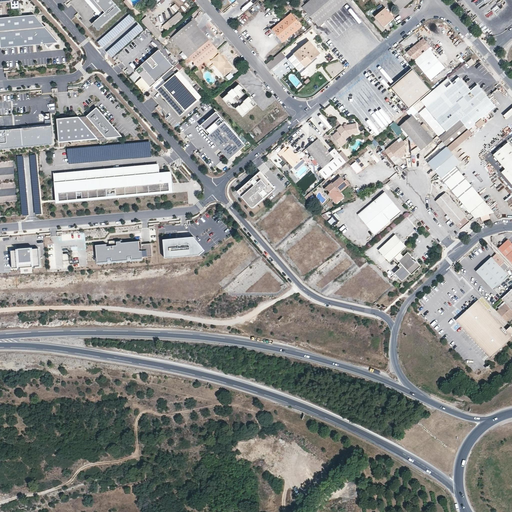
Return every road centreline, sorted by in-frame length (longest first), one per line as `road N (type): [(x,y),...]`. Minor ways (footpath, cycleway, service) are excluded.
road 1 (primary): [(0,343),(145,361),(248,386),(368,435),(458,490)]
road 2 (primary): [(417,395),(307,356),(214,340),(0,338)]
road 3 (track): [(0,314),(38,308),(236,321),(301,286)]
road 4 (track): [(0,501),(53,489),(82,466),(133,455),(136,419),(144,412),(223,405)]
road 5 (residential): [(394,331),(386,318),(315,297),(214,190)]
road 6 (residential): [(214,190),(180,211),(0,227)]
road 7 (residential): [(214,190),(97,56)]
road 8 (residential): [(304,112),(441,0)]
road 9 (residential): [(201,0),(304,112)]
